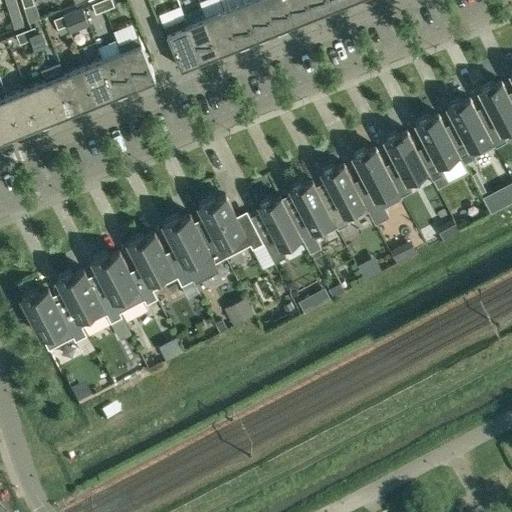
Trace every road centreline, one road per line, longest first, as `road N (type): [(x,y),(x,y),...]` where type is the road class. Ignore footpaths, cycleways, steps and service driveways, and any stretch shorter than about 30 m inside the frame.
road 1 (residential): [(0,212),(511,9)]
road 2 (residential): [(415,0),(0,165)]
road 3 (residential): [(338,511),(511,421)]
road 4 (residential): [(47,511),(25,472),(0,388)]
